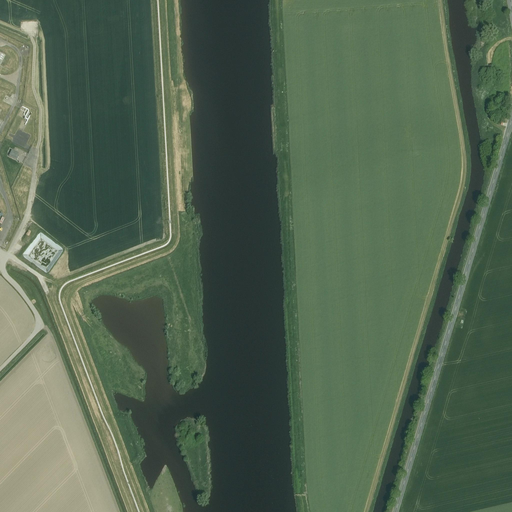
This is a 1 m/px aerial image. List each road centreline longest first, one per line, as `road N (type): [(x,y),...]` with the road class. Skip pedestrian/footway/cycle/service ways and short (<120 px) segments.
road 1 (tertiary): [(511,120),(395,511)]
road 2 (unclassified): [(0,369),(39,323),(0,262)]
road 3 (track): [(29,33),(37,151)]
